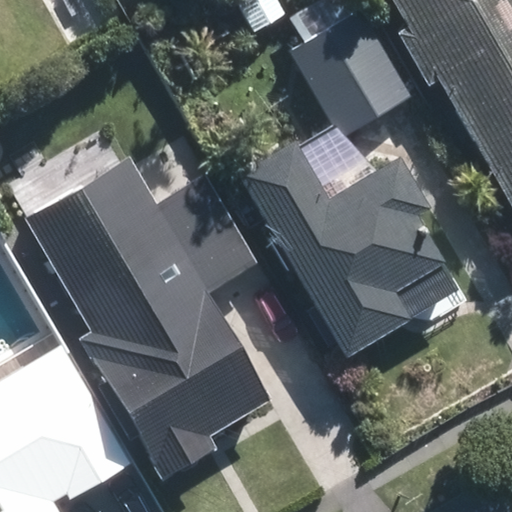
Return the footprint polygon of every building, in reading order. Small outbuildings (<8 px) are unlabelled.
[(221,0),(247,37),(284,11),(276,0),(221,0)] [(511,0),(370,0),(510,243),(511,241),(511,0)] [(294,45),(278,56),(322,127),(335,147),(402,106),(345,15),(325,27),(312,5),(281,24),(294,45)] [(260,212),(270,229),(348,356),(437,303),(408,256),(349,158),(260,212)] [(114,165),(8,229),(157,473),(261,410),(195,302),(246,271),(195,187),(146,217),(114,165)] [(0,511),(104,511),(0,333),(0,371),(3,377),(0,378),(0,511)]
